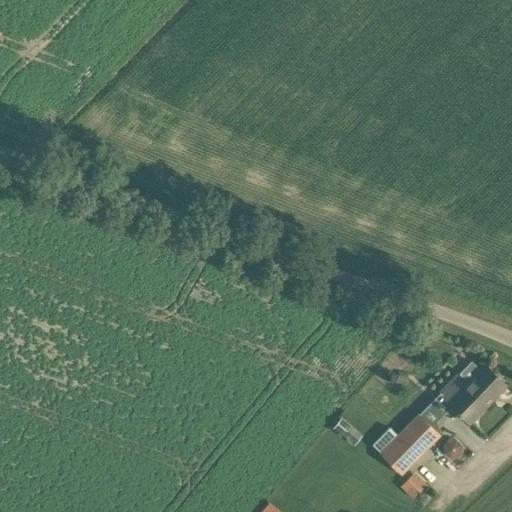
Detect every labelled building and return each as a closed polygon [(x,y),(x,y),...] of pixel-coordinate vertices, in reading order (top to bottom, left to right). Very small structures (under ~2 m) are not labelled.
[(469,421),(506,384),(485,364),(480,369),(471,361),(440,393),(469,421)] [(381,455),(403,476),(442,435),(421,414),(381,455)] [(449,440),(444,445),(444,453),(450,458),(458,457),(462,451),(462,444),(456,439),(449,440)] [(403,486),(415,497),(427,484),(416,473),(403,486)] [(284,511),(287,509),(271,498),(260,511),(284,511)]
